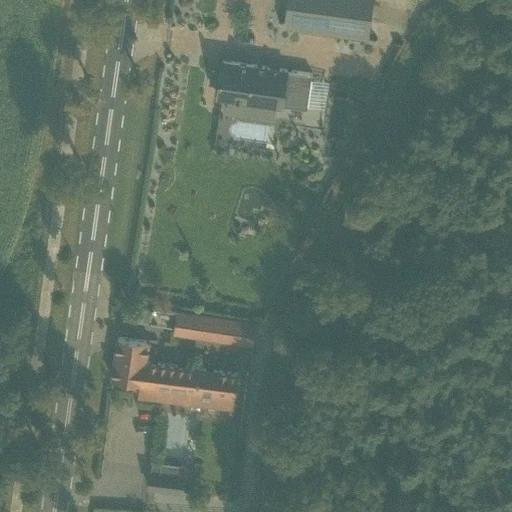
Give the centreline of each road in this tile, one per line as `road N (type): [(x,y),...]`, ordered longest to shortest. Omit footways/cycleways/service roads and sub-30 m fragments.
road 1 (track): [(461,0),(424,38),(361,144),(251,389),(251,511)]
road 2 (primary): [(53,511),(126,0)]
